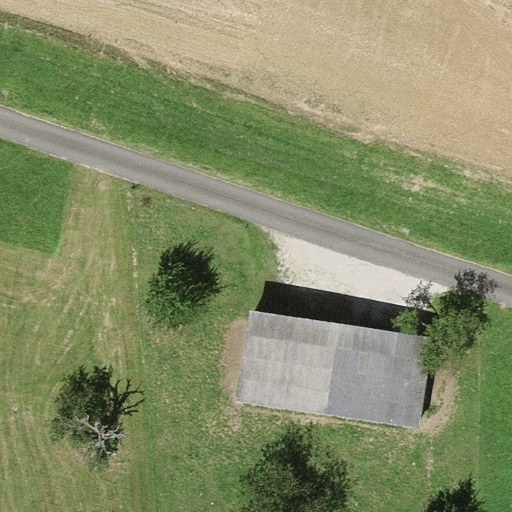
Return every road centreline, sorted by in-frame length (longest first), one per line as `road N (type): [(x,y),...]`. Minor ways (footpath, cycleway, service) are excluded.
road 1 (track): [(0,121),(335,230)]
road 2 (residential): [(511,293),(335,230)]
